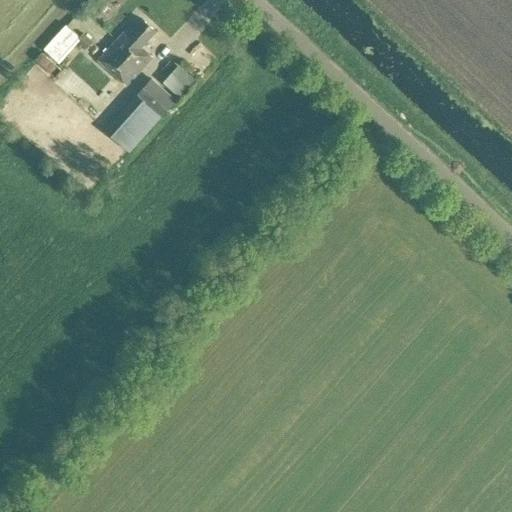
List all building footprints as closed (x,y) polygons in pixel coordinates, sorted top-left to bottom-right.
[(156,32),(142,19),(137,24),(134,21),(97,60),(126,86),(152,58),(141,48),(156,32)] [(59,62),(82,37),(66,21),(43,46),(59,62)] [(174,90),(189,76),(178,64),(162,78),(174,90)] [(161,117),(175,101),(151,79),(137,95),(161,117)] [(137,95),(105,131),(129,153),(161,117),(137,95)]
